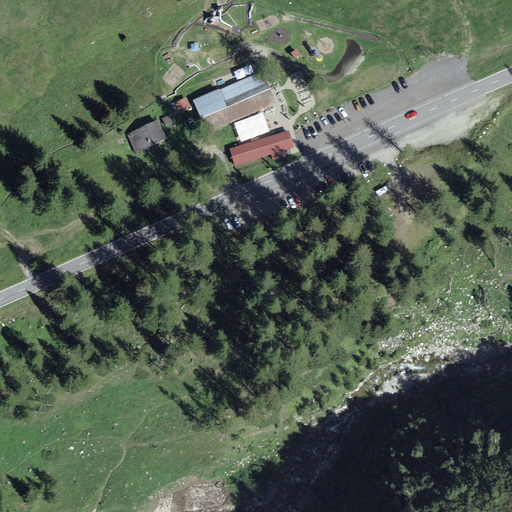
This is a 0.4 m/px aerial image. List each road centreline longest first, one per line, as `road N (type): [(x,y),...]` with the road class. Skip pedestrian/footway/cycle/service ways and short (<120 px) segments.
road 1 (secondary): [(511,74),(0,300)]
road 2 (track): [(317,160),(291,114),(135,186),(26,257)]
